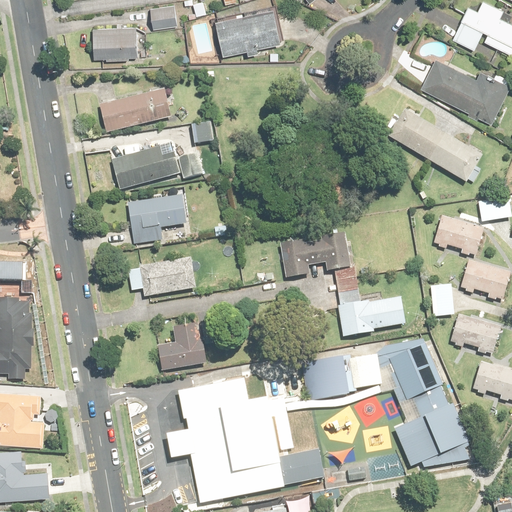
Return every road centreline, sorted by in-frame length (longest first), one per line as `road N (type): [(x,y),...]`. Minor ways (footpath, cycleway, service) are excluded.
road 1 (residential): [(64,223),(112,511)]
road 2 (residential): [(23,0),(64,223)]
road 3 (residential): [(385,25),(345,33),(328,67),(336,84),(358,83),(386,45)]
